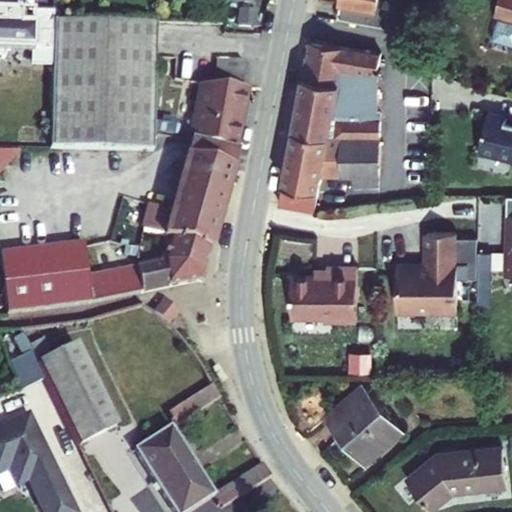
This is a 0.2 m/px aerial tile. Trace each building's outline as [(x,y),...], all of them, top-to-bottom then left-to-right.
[(31,65),(51,66),(51,11),(20,11),(19,0),(0,0),(0,58),(4,59),(7,49),(31,49),(31,65)] [(396,0),(335,0),(334,11),(393,22),(396,0)] [(511,0),(485,0),(481,17),(472,44),(506,52),(511,53),(511,0)] [(153,22),(54,20),(53,53),(152,53),(153,22)] [(378,50),(309,35),(292,127),(332,134),(336,113),(340,97),(356,101),(360,80),(372,83),(378,50)] [(150,150),(152,53),(53,53),(52,148),(109,149),(127,149),(150,150)] [(231,55),(221,55),(222,82),(247,82),(248,82),(249,56),(248,56),(231,55)] [(340,97),(336,113),(340,114),(371,114),(371,111),(372,83),(360,80),(356,101),(340,97)] [(222,82),(204,81),(192,135),(237,145),(240,134),(251,82),(248,82),(247,82),(222,82)] [(340,114),(337,134),(417,134),(446,133),(445,106),(391,106),(391,111),(371,111),(371,114),(340,114)] [(511,119),(482,113),(475,147),(511,154),(511,119)] [(337,134),(332,134),(292,127),(282,180),(277,201),(312,208),(319,173),(418,174),(417,134),(337,134)] [(191,135),(187,152),(235,165),(239,146),(237,145),(192,135),(191,135)] [(214,246),(235,165),(187,152),(173,208),(152,202),(146,227),(169,231),(168,235),(214,246)] [(456,229),(427,229),(427,256),(429,258),(431,258),(431,264),(396,264),(396,309),(433,309),(433,311),(456,311),(456,229)] [(479,251),(479,235),(463,234),(461,298),(492,299),(493,252),(479,251)] [(206,275),(214,246),(168,235),(163,257),(138,261),(143,287),(206,275)] [(138,261),(88,270),(82,237),(70,239),(2,250),(7,281),(12,310),(143,287),(138,261)] [(325,277),(290,277),(291,320),(323,319),(323,322),(356,322),(356,268),(325,268),(325,277)] [(34,344),(41,361),(81,444),(118,425),(80,342),(58,352),(50,336),(34,344)] [(210,382),(167,411),(176,423),(219,394),(210,382)] [(354,388),(325,416),(341,435),(336,440),(361,467),(397,433),(354,388)] [(48,511),(78,511),(36,413),(0,428),(0,469),(10,464),(17,480),(32,474),(48,511)] [(170,426),(135,449),(176,511),(189,511),(215,495),(170,426)] [(432,458),(403,486),(427,511),(430,511),(450,493),(502,485),(495,447),(432,458)] [(265,462),(215,495),(224,508),(273,475),(265,462)]
